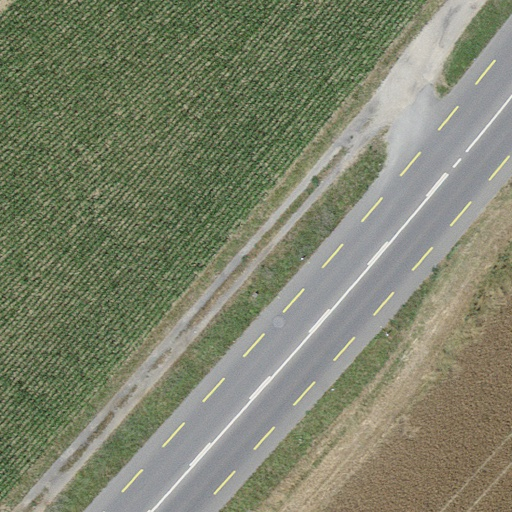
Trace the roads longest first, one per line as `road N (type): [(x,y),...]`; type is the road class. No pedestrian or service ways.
road 1 (track): [(476,0),(414,87),(38,511)]
road 2 (primary): [(149,511),(511,103)]
